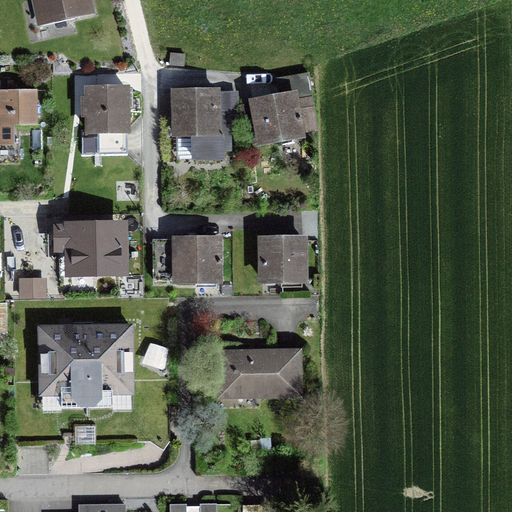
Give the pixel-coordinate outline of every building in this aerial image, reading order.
[(85,0),(36,0),(41,20),(88,10),(85,0)] [(169,65),(183,66),(184,54),(170,53),(169,65)] [(299,127),(315,125),(308,73),(276,78),(279,97),(252,102),(260,143),(300,135),(299,127)] [(82,155),(127,154),(126,89),(88,89),(88,101),(84,101),(84,114),(88,114),(88,132),(82,132),(82,155)] [(0,144),(13,144),(13,126),(37,125),(36,90),(0,90),(0,144)] [(174,92),(175,135),(194,135),(195,161),(220,160),(220,150),(230,150),(229,122),(217,123),(216,92),(174,92)] [(73,247),(74,269),(119,268),(118,229),(58,230),(58,247),(73,247)] [(262,240),(262,281),(304,280),(303,239),(262,240)] [(217,240),(176,240),(177,281),(218,281),(217,240)] [(48,292),(47,271),(20,272),(20,293),(48,292)] [(131,392),(131,328),(40,329),(42,393),(63,393),(77,406),(85,406),(85,408),(96,406),(110,392),(131,392)] [(299,351),(218,352),(219,391),(250,390),(250,398),(300,396),(299,351)]
